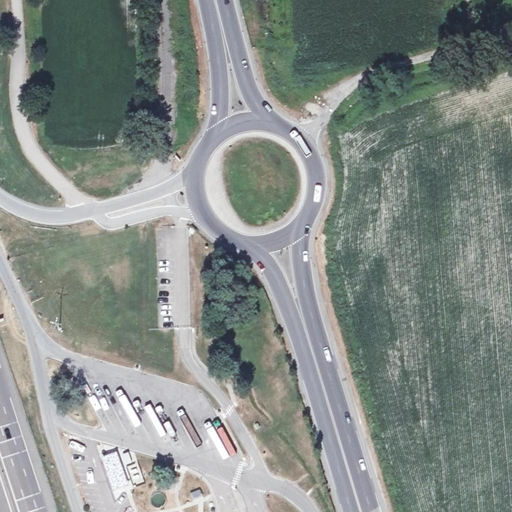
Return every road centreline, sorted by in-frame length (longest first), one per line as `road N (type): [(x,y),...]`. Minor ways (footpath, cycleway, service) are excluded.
road 1 (unclassified): [(303,145),(324,107),(385,67),(511,31)]
road 2 (unclassified): [(14,0),(19,124),(57,182),(93,211)]
road 3 (primary): [(358,511),(312,349)]
road 4 (primary): [(202,0),(219,82),(216,134)]
road 5 (primary): [(265,121),(225,0)]
road 6 (primary): [(312,349),(298,226)]
